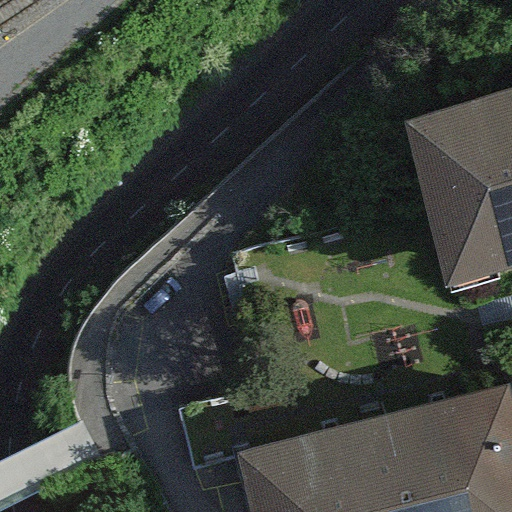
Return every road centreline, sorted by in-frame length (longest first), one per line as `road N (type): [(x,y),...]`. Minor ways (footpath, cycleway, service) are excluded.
road 1 (tertiary): [(14,511),(8,440),(21,364),(46,313),(376,0)]
road 2 (motorway): [(0,192),(511,184)]
road 3 (residential): [(158,321),(160,275),(169,260),(461,0)]
road 4 (residential): [(191,511),(159,392),(158,321)]
